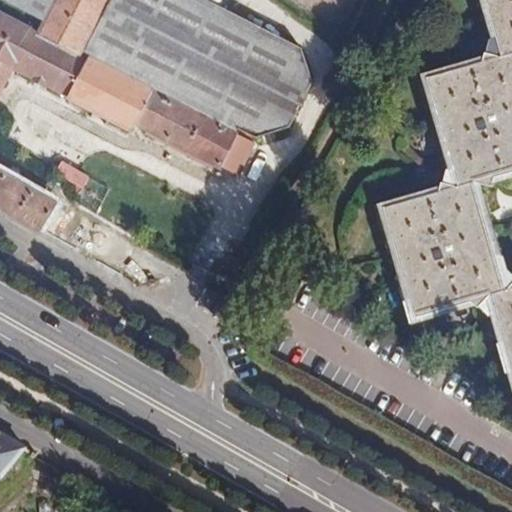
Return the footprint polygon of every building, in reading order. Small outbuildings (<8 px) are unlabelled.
[(0,93),(14,66),(29,73),(131,127),(134,121),(167,137),(221,165),(238,133),(80,49),(105,0),(55,0),(47,16),(38,32),(0,12),(0,93)] [(14,0),(47,16),(55,0),(14,0)] [(258,137),(291,129),(298,85),(302,46),(234,11),(212,0),(112,0),(88,46),(156,84),(258,137)] [(511,0),(486,0),(501,56),(428,76),(459,185),(384,207),(415,317),(490,296),(511,375),(511,287),(505,289),(486,222),(475,183),(511,172),(511,0)] [(298,85),(291,129),(294,128),(317,83),(304,47),(303,45),(302,46),(298,85)] [(0,203),(42,228),(56,202),(0,169),(0,114),(2,110),(0,108),(0,203)] [(238,133),(221,165),(238,175),(256,143),(238,133)] [(65,162),(58,175),(89,190),(95,177),(65,162)] [(0,472),(25,442),(0,427),(0,472)]
